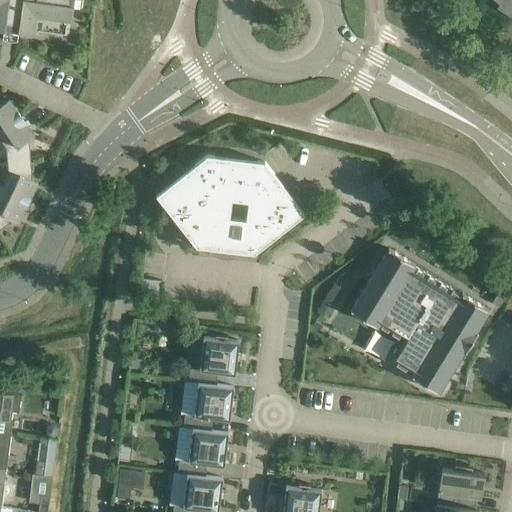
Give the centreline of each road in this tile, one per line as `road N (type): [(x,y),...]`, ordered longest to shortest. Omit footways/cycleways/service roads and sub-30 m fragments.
road 1 (residential): [(263,417),(276,266),(370,197)]
road 2 (residential): [(263,417),(511,451)]
road 3 (residential): [(0,297),(24,286),(99,156),(128,133)]
road 4 (residential): [(128,133),(0,72)]
